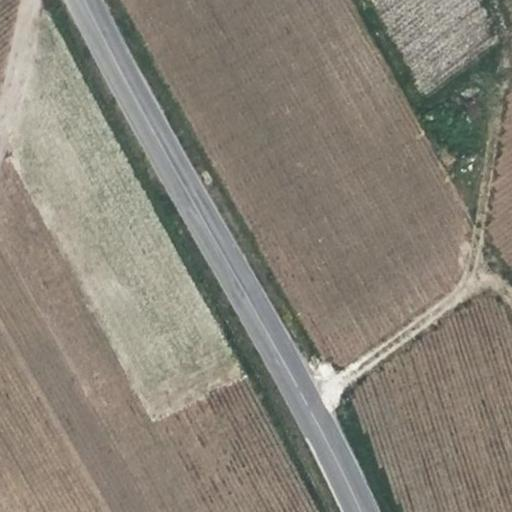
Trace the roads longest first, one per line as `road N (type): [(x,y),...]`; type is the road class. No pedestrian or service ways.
road 1 (secondary): [(364,511),(279,337),(83,0)]
road 2 (track): [(31,0),(0,141)]
